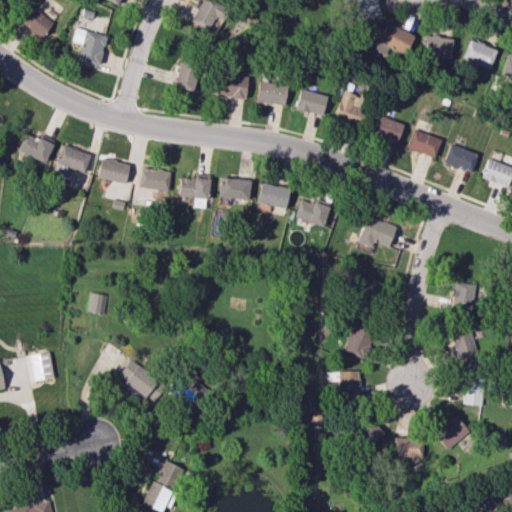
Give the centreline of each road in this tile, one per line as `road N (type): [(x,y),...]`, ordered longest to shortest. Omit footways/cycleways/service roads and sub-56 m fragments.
road 1 (residential): [(511,231),(286,146),(87,109),(0,58)]
road 2 (residential): [(438,204),(413,279),(410,386)]
road 3 (residential): [(119,118),(156,0)]
